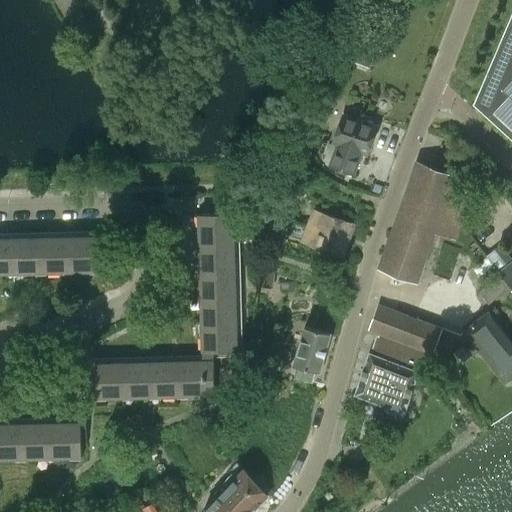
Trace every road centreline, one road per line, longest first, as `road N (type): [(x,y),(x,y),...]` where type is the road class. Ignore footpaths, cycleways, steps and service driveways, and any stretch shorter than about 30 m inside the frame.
road 1 (residential): [(289,511),(324,432),(379,242),(472,0)]
road 2 (residential): [(0,204),(138,201),(143,235),(141,275),(130,298),(0,366)]
